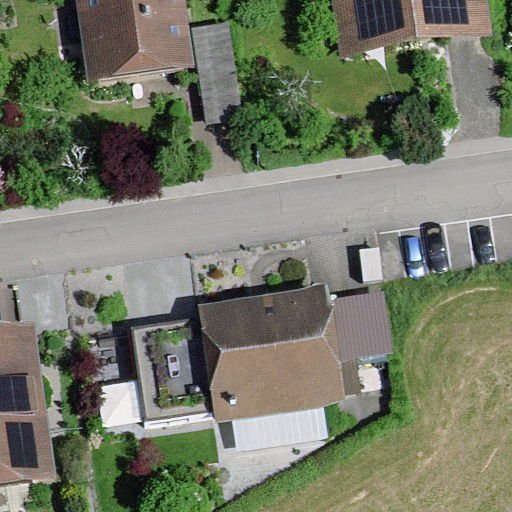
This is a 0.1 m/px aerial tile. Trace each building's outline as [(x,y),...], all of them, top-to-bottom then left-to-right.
[(75,0),(86,83),(194,69),(185,0),(75,0)] [(334,0),(343,55),(492,30),(486,0),(334,0)] [(226,24),(195,29),(209,123),(240,119),(226,24)] [(219,412),(348,389),(330,280),(200,304),(219,412)] [(0,479),(53,471),(31,323),(0,327),(0,479)]
